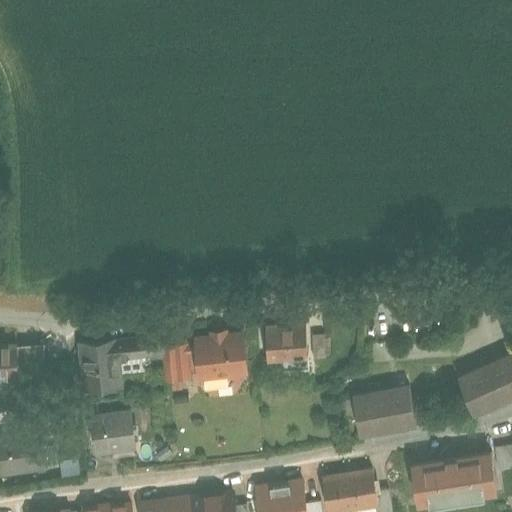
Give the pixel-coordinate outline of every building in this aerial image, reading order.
[(304,301),(260,305),(263,342),(307,338),(304,301)] [(245,358),(241,310),(227,312),(227,309),(207,311),(207,314),(192,315),(193,324),(194,333),(196,356),(226,353),(227,360),(245,358)] [(163,342),(161,324),(161,315),(73,324),(76,351),(84,350),(85,365),(121,362),(120,353),(149,350),(148,343),(163,342)] [(322,315),(311,315),(313,338),(324,337),(322,315)] [(15,319),(0,319),(0,357),(17,357),(17,349),(29,348),(28,329),(16,329),(15,319)] [(186,322),(174,323),(177,357),(190,355),(187,333),(194,333),(193,324),(187,325),(186,322)] [(177,357),(174,323),(161,324),(163,342),(165,358),(177,357)] [(472,393),(511,374),(511,345),(505,330),(454,355),(472,393)] [(414,405),(407,361),(350,371),(357,415),(414,405)] [(130,404),(129,390),(89,396),(90,405),(86,406),(89,425),(93,424),(95,436),(134,431),(133,421),(138,420),(135,403),(130,404)] [(0,453),(0,454),(46,447),(41,408),(0,413),(0,453)] [(511,425),(488,429),(492,454),(511,450),(511,425)] [(162,442),(171,435),(165,427),(156,434),(162,442)] [(488,429),(409,442),(415,484),(495,471),(492,454),(488,429)] [(371,447),(321,455),(326,492),(373,485),(377,485),(375,473),(378,472),(378,470),(376,459),(373,460),(371,447)] [(301,459),(252,465),(258,511),(273,511),(308,507),(301,459)] [(378,472),(375,473),(377,485),(373,485),(374,495),(390,493),(386,469),(378,470),(378,472)] [(233,470),(188,475),(191,500),(202,499),(203,511),(237,511),(234,485),(233,470)] [(188,475),(138,480),(141,511),(181,511),(192,511),(191,500),(188,475)] [(78,511),(132,511),(130,483),(77,487),(77,492),(78,511)] [(245,484),(234,485),(237,511),(242,511),(248,511),(245,484)] [(67,489),(27,492),(29,511),(69,511),(68,493),(67,489)] [(78,511),(77,492),(68,493),(69,511),(78,511)] [(13,511),(13,503),(0,503),(0,511),(13,511)]
